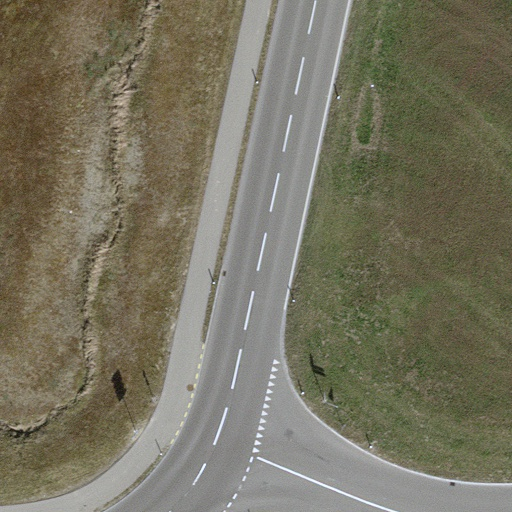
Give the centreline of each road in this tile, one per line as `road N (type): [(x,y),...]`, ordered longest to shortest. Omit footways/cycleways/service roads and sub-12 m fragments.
road 1 (secondary): [(318,0),(218,441)]
road 2 (tertiary): [(394,511),(218,441)]
